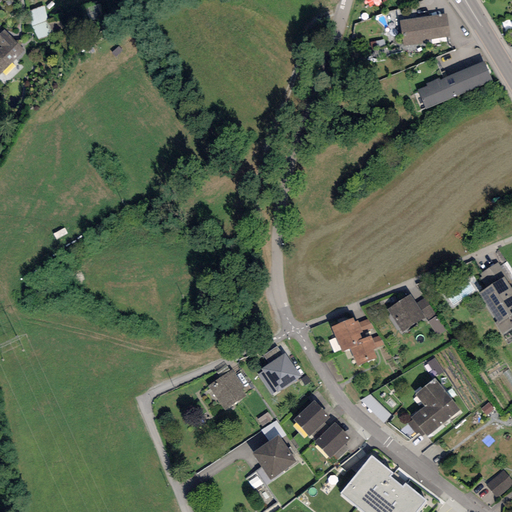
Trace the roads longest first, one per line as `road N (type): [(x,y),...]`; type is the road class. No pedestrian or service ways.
road 1 (residential): [(290,330),(276,231),(346,0)]
road 2 (residential): [(184,511),(145,396),(290,330)]
road 3 (residential): [(474,511),(333,392),(290,330)]
road 4 (residential): [(290,330),(511,238)]
